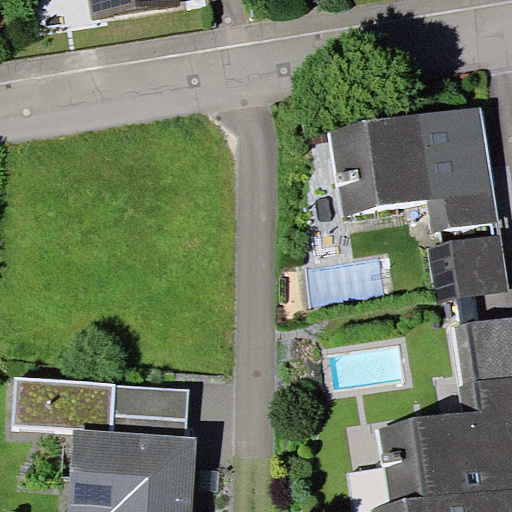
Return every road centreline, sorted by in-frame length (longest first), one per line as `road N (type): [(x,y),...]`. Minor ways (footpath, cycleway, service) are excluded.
road 1 (residential): [(257,511),(262,256),(243,68)]
road 2 (residential): [(243,68),(511,26)]
road 3 (residential): [(0,108),(243,68)]
